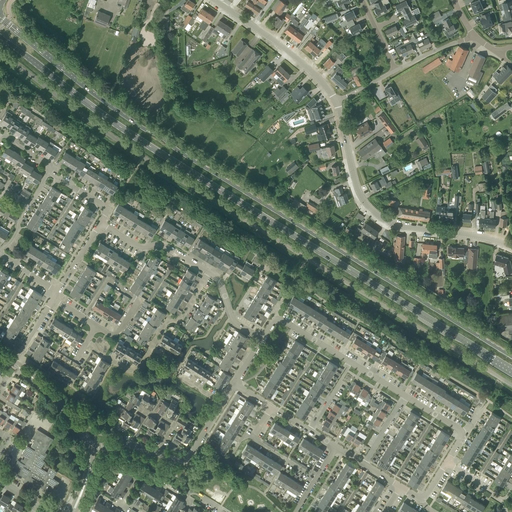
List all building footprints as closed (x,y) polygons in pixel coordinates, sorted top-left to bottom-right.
[(190,9),(195,3),(189,0),(187,0),(184,5),(182,8),(185,10),(187,7),(190,9)] [(247,0),(244,6),(250,10),(255,0),(247,0)] [(259,1),(256,0),(255,0),(250,10),(257,14),(261,8),(256,5),(259,1)] [(287,5),(280,0),(277,0),(271,9),(280,15),(287,5)] [(327,0),(326,1),(328,4),(336,0),(339,7),(341,6),(343,9),(348,6),(347,3),(351,1),(350,0),(327,0)] [(376,3),(378,7),(374,9),(375,10),(374,11),(376,14),(377,15),(387,10),(385,4),(386,4),(384,0),(381,0),(374,3),(374,4),(376,3)] [(401,12),(402,15),(411,10),(409,6),(405,0),(395,5),(398,11),(402,10),(402,11),(401,12)] [(472,7),(473,9),(475,13),(484,9),(481,4),(483,3),(481,0),(476,0),(471,3),(472,7)] [(503,3),(504,9),(511,7),(511,0),(506,1),(506,0),(499,0),(500,3),(503,3)] [(297,7),(292,14),(294,15),(299,9),(302,3),(301,2),(297,7)] [(85,11),(84,15),(87,17),(89,12),(89,11),(91,12),(93,8),(87,6),(85,10),(85,11)] [(418,7),(411,10),(402,15),(403,15),(405,19),(402,20),(405,27),(417,21),(414,15),(420,12),(418,7)] [(511,7),(504,9),(506,13),(503,14),(504,16),(503,17),(504,21),(511,19),(510,15),(511,14),(511,7)] [(203,19),(208,12),(202,8),(197,16),(195,19),(197,21),(200,17),(203,19)] [(297,17),(300,19),(306,11),(303,9),(297,17)] [(353,10),(344,15),(346,20),(340,23),(342,27),(347,24),(353,21),(352,19),(356,17),(353,10)] [(106,27),(110,16),(98,11),(93,22),(106,27)] [(430,16),(432,21),(441,16),(438,11),(430,16)] [(208,12),(203,19),(202,22),(205,24),(204,25),(206,27),(209,23),(214,16),(208,12)] [(488,27),(488,26),(493,24),(488,12),(482,15),(483,18),(481,19),(483,25),(482,25),(484,29),(488,27)] [(287,13),(283,18),(282,17),(280,18),(277,16),(272,23),(273,23),(273,24),(275,26),(275,25),(278,27),(284,20),(286,22),(289,18),(291,16),(287,13)] [(339,17),(337,13),(321,19),(327,23),(339,17)] [(295,17),(294,15),(292,14),(291,16),(289,18),(292,21),(284,31),(289,35),(297,24),(298,22),(294,18),(295,17)] [(188,15),(183,23),(181,23),(180,25),(180,27),(182,28),(184,28),(184,29),(186,25),(188,23),(191,18),(191,17),(188,15)] [(162,16),(162,19),(160,19),(160,23),(159,23),(159,24),(162,25),(161,32),(160,32),(160,36),(168,37),(169,17),(162,16)] [(289,35),(294,38),(303,26),(308,19),(305,17),(299,25),(297,24),(289,35)] [(186,25),(184,29),(188,31),(192,25),(191,24),(194,20),(191,18),(188,23),(186,25)] [(448,33),(446,35),(447,38),(454,35),(453,32),(456,30),(453,25),(451,25),(448,18),(443,21),(448,33)] [(303,26),(294,38),(298,42),(307,30),(305,29),(311,22),(308,19),(303,26)] [(218,35),(221,31),(225,24),(220,20),(215,27),(212,31),(213,32),(213,34),(215,33),(218,35)] [(355,25),(353,21),(347,24),(352,34),(356,33),(359,32),(359,31),(362,30),(359,23),(355,25)] [(511,34),(511,24),(511,21),(502,24),(500,25),(501,32),(509,31),(509,35),(511,34)] [(225,24),(221,31),(224,33),(222,37),(224,38),(226,35),(231,28),(225,24)] [(398,31),(395,25),(385,30),(386,30),(388,35),(388,36),(398,31)] [(138,37),(140,28),(134,26),(131,35),(138,37)] [(317,31),(319,28),(316,26),(313,29),(310,33),(313,35),(317,31)] [(208,31),(205,36),(202,40),(205,42),(212,33),(208,31)] [(420,36),(422,40),(425,47),(431,45),(428,38),(431,37),(429,32),(420,36)] [(418,46),(420,50),(425,47),(422,40),(419,42),(417,38),(415,39),(414,36),(411,38),(414,44),(415,47),(418,46)] [(309,51),(315,45),(312,43),(315,39),(312,38),(310,41),(304,47),(309,51)] [(415,47),(414,44),(411,38),(408,39),(408,41),(403,43),(405,46),(408,53),(414,50),(413,48),(415,47)] [(236,46),(242,51),(247,45),(241,40),(236,46)] [(401,53),(402,56),(408,53),(405,46),(403,43),(398,46),(395,47),(399,55),(401,53)] [(309,51),(315,56),(320,50),(323,47),(321,45),(318,48),(315,45),(309,51)] [(222,46),(216,55),(215,54),(212,58),(215,59),(220,57),(226,48),(222,46)] [(448,59),(445,65),(459,71),(468,50),(459,46),(452,60),(448,59)] [(238,67),(246,74),(260,55),(253,49),(243,62),(239,67),(238,67)] [(323,63),(328,68),(334,62),(334,61),(336,59),(335,58),(336,57),(341,62),(346,57),(342,53),(339,55),(335,51),(323,63)] [(479,70),(485,57),(477,54),(466,80),(477,85),(483,72),(479,70)] [(425,74),(442,63),(439,58),(422,69),(425,74)] [(351,78),(353,77),(354,80),(355,80),(356,83),(355,83),(357,86),(364,83),(357,71),(362,68),(359,63),(346,70),(347,71),(342,76),(344,78),(343,79),(340,76),(344,71),(342,69),(343,68),(341,66),(340,67),(339,66),(330,75),(332,77),(331,78),(336,83),(335,84),(337,85),(337,84),(343,89),(352,78),(351,78)] [(501,84),(511,72),(511,69),(510,68),(507,65),(507,66),(505,64),(502,67),(504,69),(499,74),(496,72),(493,76),(498,81),(501,84)] [(263,81),(273,70),(268,65),(258,76),(263,81)] [(276,73),(279,76),(285,70),(280,65),(274,71),(274,72),(271,75),(273,76),(276,73)] [(284,81),(290,75),(285,70),(279,76),(276,80),(282,86),(285,82),(284,81)] [(499,88),(494,84),(493,83),(492,84),(482,96),(489,103),(497,94),(495,92),(499,88)] [(394,91),(390,85),(388,87),(385,89),(389,96),(388,97),(390,100),(393,99),(396,102),(401,99),(396,90),(394,91)] [(283,86),(280,90),(278,87),(273,92),(276,94),(274,96),(277,100),(279,97),(280,98),(287,90),(283,86)] [(297,98),(300,101),(309,91),(308,91),(308,92),(302,86),(303,86),(299,90),(296,88),(298,86),(297,86),(290,94),(291,94),(291,93),(293,95),(292,97),(293,96),(296,98),(297,99),(296,99),(297,99),(297,98)] [(379,86),(372,90),(377,99),(383,96),(379,86)] [(476,95),(470,88),(466,92),(472,98),(476,95)] [(243,99),(238,96),(235,103),(240,106),(243,99)] [(309,117),(314,115),(315,120),(324,117),(320,105),(315,106),(314,103),(316,102),(313,98),(307,104),(310,107),(312,106),(312,107),(312,108),(307,110),(309,117)] [(511,107),(507,102),(491,113),(495,118),(511,107)] [(2,125),(4,127),(10,117),(11,117),(12,114),(6,110),(1,117),(3,118),(1,122),(4,124),(3,125),(2,125)] [(285,115),(282,117),(286,122),(296,113),(294,111),(285,115)] [(383,113),(378,117),(385,126),(390,122),(383,113)] [(10,128),(16,119),(16,118),(13,117),(12,118),(11,117),(10,117),(4,127),(7,128),(8,126),(10,128)] [(11,133),(13,134),(19,125),(21,122),(16,119),(10,128),(9,130),(12,132),(11,133)] [(355,129),(360,138),(372,131),(367,122),(355,129)] [(319,130),(322,139),(325,138),(326,139),(328,138),(328,137),(331,136),(330,132),(330,131),(329,131),(329,129),(329,128),(329,129),(327,124),(316,128),(315,124),(304,128),(306,134),(319,130)] [(19,125),(13,134),(16,136),(15,135),(16,134),(19,136),(24,128),(19,125)] [(24,128),(19,136),(22,138),(21,139),(20,139),(23,140),(28,133),(29,131),(24,128)] [(24,144),(27,145),(33,136),(28,133),(23,140),(26,142),(25,144),(24,143),(24,144)] [(415,139),(421,148),(427,144),(421,135),(415,139)] [(33,136),(27,145),(29,147),(29,146),(30,145),(33,147),(34,145),(33,145),(37,138),(33,136)] [(33,145),(34,145),(36,147),(36,148),(35,148),(37,149),(43,140),(38,137),(37,138),(33,145)] [(390,138),(383,143),(387,148),(393,143),(390,138)] [(375,139),(367,145),(369,149),(373,146),(376,150),(376,151),(379,155),(383,152),(383,151),(383,150),(379,144),(380,143),(378,141),(377,142),(375,139)] [(43,140),(37,149),(40,151),(40,150),(41,149),(43,151),(47,144),(47,145),(48,143),(43,140)] [(309,152),(320,149),(318,143),(308,145),(309,152)] [(47,144),(43,151),(42,152),(45,154),(44,156),(44,155),(44,156),(46,157),(52,147),(47,145),(47,144)] [(56,153),(58,155),(60,152),(59,152),(61,149),(54,144),(52,147),(46,157),(49,159),(49,158),(48,158),(49,157),(52,159),(56,153)] [(321,148),(323,156),(335,153),(333,145),(321,148)] [(376,151),(376,150),(373,146),(369,149),(367,145),(358,151),(365,159),(376,151)] [(1,158),(4,160),(12,147),(10,146),(9,146),(10,146),(9,148),(6,146),(0,155),(0,156),(1,157),(1,158)] [(11,160),(16,152),(13,150),(14,149),(12,147),(4,160),(9,163),(11,160)] [(19,154),(16,152),(11,160),(16,163),(22,153),(19,152),(19,154)] [(70,155),(65,152),(60,160),(65,163),(70,155)] [(23,161),(24,161),(26,158),(23,156),(23,155),(24,155),(22,153),(16,163),(20,166),(21,166),(23,161)] [(69,166),(75,158),(70,155),(65,163),(69,166)] [(75,158),(69,166),(74,169),(80,161),(75,158)] [(428,163),(426,158),(419,161),(421,166),(428,163)] [(23,173),(29,163),(27,161),(27,162),(26,163),(24,161),(23,161),(21,166),(20,166),(18,169),(23,173)] [(84,164),(80,161),(74,169),(79,172),(84,164)] [(285,169),(289,174),(298,166),(294,162),(285,169)] [(336,162),(331,163),(333,172),(329,173),(329,175),(333,175),(333,174),(339,173),(337,165),(336,165),(336,162)] [(23,173),(28,175),(28,176),(32,169),(33,167),(30,166),(31,164),(32,164),(29,163),(23,173)] [(78,173),(83,176),(89,166),(84,164),(79,172),(78,173)] [(88,168),(89,166),(83,176),(88,179),(93,171),(88,168)] [(390,171),(387,166),(380,169),(382,174),(390,171)] [(483,174),(482,166),(474,167),(476,175),(483,174)] [(28,176),(28,175),(27,177),(32,180),(38,170),(35,169),(36,169),(35,171),(32,169),(28,176)] [(32,180),(37,183),(42,175),(39,173),(40,172),(38,170),(32,180)] [(93,171),(88,179),(92,182),(98,174),(93,171)] [(97,185),(103,177),(98,174),(92,182),(97,185)] [(107,180),(103,177),(97,185),(102,188),(107,180)] [(392,185),(391,182),(390,181),(385,184),(382,178),(376,181),(370,184),(374,190),(379,187),(385,184),(386,188),(392,185)] [(102,188),(107,191),(112,183),(107,180),(102,188)] [(479,191),(487,190),(486,182),(478,183),(479,191)] [(117,186),(112,183),(107,191),(112,194),(117,186)] [(429,199),(431,186),(424,185),(423,198),(429,199)] [(52,187),(49,191),(58,197),(61,192),(56,189),(52,187)] [(343,194),(340,187),(335,190),(336,193),(338,192),(339,196),(340,199),(338,200),(335,201),(338,207),(342,205),(342,203),(348,201),(345,193),(343,194)] [(49,191),(46,196),(55,201),(58,197),(49,191)] [(52,205),(55,201),(46,196),(44,200),(52,205)] [(441,196),(438,196),(436,213),(440,213),(439,219),(446,219),(447,210),(445,210),(445,207),(441,206),(441,198),(441,196)] [(309,202),(307,205),(295,198),(292,203),(304,210),(306,207),(314,212),(317,207),(309,202)] [(40,203),(40,204),(50,210),(52,205),(44,200),(41,204),(40,203)] [(479,226),(485,226),(486,214),(485,214),(485,210),(480,209),(480,203),(476,203),(476,212),(481,212),(479,226)] [(37,208),(47,214),(50,210),(40,204),(37,208)] [(123,207),(118,204),(113,212),(118,215),(123,207)] [(464,213),(463,221),(471,221),(472,214),(471,214),(472,210),(473,204),(469,204),(468,213),(464,213)] [(84,207),(82,211),(90,217),(93,212),(84,207)] [(118,215),(123,218),(128,210),(123,207),(118,215)] [(429,221),(430,212),(398,207),(397,216),(429,221)] [(37,208),(34,212),(43,218),(46,214),(47,214),(37,208)] [(133,213),(128,210),(123,218),(128,221),(133,213)] [(508,210),(501,211),(499,225),(508,226),(508,223),(507,223),(508,211),(508,210)] [(82,211),(79,216),(88,221),(90,217),(82,211)] [(32,217),(41,222),(43,218),(34,212),(32,217)] [(486,214),(485,226),(495,227),(496,219),(493,219),(494,212),(490,212),(489,219),(487,218),(487,214),(486,214)] [(137,216),(133,213),(128,221),(127,223),(131,225),(137,216)] [(85,225),(88,221),(79,216),(76,214),(73,218),(75,219),(85,225)] [(13,215),(9,220),(15,223),(18,219),(17,217),(13,215)] [(131,225),(136,228),(141,220),(137,217),(137,216),(131,225)] [(32,217),(29,221),(38,226),(41,222),(32,217)] [(82,230),(85,225),(75,219),(72,224),(81,229),(82,230)] [(141,220),(136,228),(141,231),(146,223),(141,220)] [(159,228),(164,231),(169,223),(165,220),(159,228)] [(29,221),(26,225),(35,231),(38,226),(29,221)] [(141,231),(146,234),(151,226),(146,223),(141,231)] [(169,234),(174,226),(169,223),(164,231),(169,234)] [(364,237),(371,227),(365,223),(361,229),(358,227),(354,232),(360,236),(363,231),(367,234),(364,237)] [(78,234),(81,229),(72,224),(70,228),(78,234)] [(151,238),(156,229),(151,226),(146,234),(151,238)] [(169,234),(174,237),(179,229),(174,226),(169,234)] [(371,227),(364,237),(368,240),(367,241),(370,243),(369,244),(367,242),(365,244),(368,246),(367,247),(373,251),(379,242),(373,238),(378,232),(371,227)] [(78,234),(70,228),(67,232),(76,238),(78,234)] [(179,229),(174,237),(179,241),(184,232),(179,229)] [(179,241),(184,243),(190,232),(191,232),(186,229),(186,230),(184,232),(179,241)] [(73,242),(76,238),(67,232),(64,237),(73,242)] [(190,232),(184,243),(189,247),(196,236),(190,232)] [(392,251),(395,252),(394,262),(399,263),(400,260),(403,260),(404,236),(396,236),(396,242),(393,242),(393,247),(392,247),(392,251)] [(62,241),(71,246),(73,242),(64,237),(62,241)] [(205,240),(204,242),(200,239),(195,247),(200,250),(205,240)] [(205,240),(200,250),(204,253),(209,245),(205,242),(206,241),(205,240)] [(68,251),(71,246),(62,241),(59,246),(68,251)] [(23,252),(27,255),(33,246),(28,243),(22,251),(23,252)] [(104,245),(100,243),(94,251),(99,254),(104,245)] [(425,252),(429,252),(429,244),(423,243),(421,255),(424,256),(425,252)] [(429,244),(429,252),(428,257),(437,258),(437,253),(435,253),(436,245),(429,244)] [(109,248),(104,245),(99,254),(104,257),(109,248)] [(209,245),(204,253),(209,256),(215,246),(214,246),(213,247),(209,245)] [(38,249),(33,246),(27,255),(32,258),(38,249)] [(215,246),(209,256),(213,259),(218,251),(214,248),(215,247),(215,246)] [(463,257),(463,248),(452,247),(451,246),(449,246),(448,247),(447,256),(451,256),(451,257),(459,258),(459,256),(463,257)] [(107,260),(107,261),(113,251),(109,248),(104,257),(108,259),(107,260)] [(478,249),(468,248),(467,267),(476,268),(478,249)] [(38,249),(32,258),(37,260),(42,252),(38,249)] [(223,252),(223,253),(219,260),(219,261),(223,263),(228,255),(224,253),(225,251),(224,250),(223,252)] [(113,251),(107,261),(111,263),(117,253),(113,251)] [(218,251),(213,259),(218,262),(219,261),(219,260),(223,253),(218,251)] [(36,262),(41,265),(47,255),(42,252),(37,260),(36,262)] [(111,263),(116,266),(121,257),(117,255),(118,254),(117,253),(111,263)] [(149,259),(158,264),(161,260),(152,254),(149,259)] [(504,267),(505,273),(511,271),(511,269),(510,261),(507,260),(508,258),(504,256),(501,255),(501,256),(497,254),(497,255),(496,255),(495,255),(494,257),(495,258),(495,259),(494,264),(504,267)] [(47,255),(41,265),(46,268),(51,259),(46,256),(47,255)] [(223,263),(228,266),(234,256),(233,256),(232,258),(228,255),(223,263)] [(233,269),(234,266),(239,269),(242,265),(237,262),(237,261),(233,258),(234,257),(234,256),(228,266),(233,269)] [(121,257),(116,266),(120,269),(126,260),(121,257)] [(412,258),(412,263),(416,264),(416,266),(419,267),(419,264),(420,258),(412,258)] [(51,259),(46,268),(50,271),(56,262),(51,259)] [(149,259),(147,263),(155,269),(158,264),(149,259)] [(130,263),(126,260),(120,269),(125,272),(130,263)] [(61,265),(56,262),(50,271),(55,274),(61,265)] [(153,273),(155,269),(147,263),(146,263),(143,267),(153,273)] [(241,275),(244,276),(249,267),(245,264),(243,266),(242,265),(239,269),(241,270),(240,272),(242,274),(241,275)] [(84,270),(93,276),(96,271),(87,266),(84,270)] [(143,267),(140,271),(149,277),(151,273),(152,273),(153,273),(143,267)] [(249,278),(254,270),(249,267),(244,276),(246,278),(247,276),(249,278)] [(0,269),(0,270),(0,275),(7,279),(9,275),(0,269)] [(81,274),(90,280),(93,276),(84,270),(81,274)] [(185,274),(184,273),(184,274),(193,279),(196,275),(188,270),(185,274)] [(146,281),(149,277),(140,271),(137,276),(146,281)] [(79,279),(88,284),(90,280),(81,274),(79,279)] [(193,279),(184,274),(184,275),(182,279),(190,284),(193,279)] [(267,275),(264,280),(273,285),(276,281),(267,275)] [(144,286),(146,281),(137,276),(135,280),(144,286)] [(76,283),(85,289),(88,284),(79,279),(76,283)] [(187,288),(190,284),(182,279),(179,284),(180,284),(188,289),(187,288)] [(135,280),(132,285),(141,290),(144,286),(135,280)] [(264,280),(262,284),(271,290),(273,285),(264,280)] [(73,287),(82,293),(85,289),(76,283),(73,287)] [(180,284),(177,289),(185,294),(188,289),(180,284)] [(271,290),(262,284),(259,289),(268,294),(271,290)] [(138,295),(141,290),(132,285),(129,289),(138,295)] [(82,293),(73,287),(69,294),(74,297),(75,295),(80,297),(82,293)] [(177,289),(175,293),(174,293),(182,298),(185,294),(177,289)] [(259,289),(256,293),(265,298),(268,294),(259,289)] [(33,290),(30,294),(39,300),(42,295),(33,290)] [(171,298),(180,303),(182,298),(174,293),(175,293),(174,292),(173,293),(172,293),(168,290),(165,294),(169,296),(172,298),(171,298)] [(500,300),(504,300),(505,302),(510,301),(510,308),(511,307),(511,297),(510,297),(509,294),(507,295),(506,291),(494,293),(494,296),(500,295),(500,300)] [(263,303),(265,304),(267,300),(265,298),(256,293),(254,297),(263,303)] [(30,294),(28,298),(36,304),(39,300),(30,294)] [(204,299),(212,305),(215,300),(206,294),(205,296),(206,297),(204,299)] [(169,302),(177,308),(180,303),(171,298),(172,298),(169,296),(166,300),(168,301),(169,302)] [(298,299),(293,296),(288,304),(293,308),(298,299)] [(251,302),(260,307),(263,303),(254,297),(251,302)] [(34,308),(36,304),(28,298),(25,303),(34,308)] [(98,298),(92,308),(94,309),(94,308),(97,310),(102,302),(98,298)] [(212,305),(204,299),(203,302),(202,301),(200,303),(210,309),(212,305)] [(298,299),(293,308),(298,311),(303,302),(298,299)] [(177,308),(169,302),(168,301),(168,303),(166,307),(174,312),(177,308)] [(103,302),(102,302),(97,310),(97,311),(99,312),(99,311),(102,313),(106,306),(102,303),(103,302)] [(257,311),(260,307),(251,302),(248,306),(257,311)] [(303,302),(298,311),(302,314),(308,305),(303,302)] [(31,313),(34,308),(25,303),(22,307),(31,313)] [(206,313),(207,314),(210,309),(200,303),(199,305),(200,306),(199,308),(206,313)] [(17,310),(20,311),(28,317),(31,313),(22,307),(20,305),(17,310)] [(110,319),(111,320),(116,312),(119,308),(114,305),(111,309),(106,317),(107,317),(107,316),(110,318),(110,319)] [(307,317),(312,308),(308,305),(302,314),(307,317)] [(106,306),(102,313),(102,314),(106,317),(111,309),(106,306)] [(248,306),(246,310),(255,316),(257,311),(248,306)] [(154,313),(162,318),(163,316),(165,316),(166,314),(157,308),(154,313)] [(194,312),(203,318),(206,313),(199,308),(198,308),(196,310),(195,309),(194,312)] [(312,320),(317,311),(312,308),(307,317),(312,320)] [(255,316),(246,310),(243,315),(254,322),(257,317),(255,316)] [(16,315),(26,321),(28,317),(20,311),(17,315),(16,315)] [(317,311),(312,320),(317,322),(316,324),(322,314),(317,311)] [(116,312),(111,320),(112,320),(112,319),(115,321),(114,322),(116,323),(121,315),(116,312)] [(199,322),(200,322),(203,318),(194,312),(192,314),(194,315),(192,317),(199,322)] [(151,318),(160,323),(162,321),(161,320),(162,318),(154,313),(151,318)] [(511,313),(497,316),(498,331),(508,330),(509,334),(511,333),(511,313)] [(322,314),(316,324),(320,327),(326,317),(322,314)] [(16,315),(13,319),(23,326),(26,321),(16,315)] [(487,315),(486,322),(497,323),(497,321),(497,316),(487,315)] [(196,326),(199,322),(192,317),(191,316),(190,319),(188,318),(187,320),(196,326)] [(326,317),(320,327),(325,330),(331,321),(326,318),(327,317),(326,317)] [(54,318),(52,322),(50,321),(48,325),(54,329),(60,319),(57,318),(57,319),(54,318)] [(148,322),(156,327),(158,325),(159,326),(160,323),(151,318),(148,322)] [(10,324),(19,329),(22,325),(23,326),(13,319),(10,324)] [(54,329),(58,332),(63,323),(61,322),(62,321),(60,319),(54,329)] [(196,326),(187,320),(186,323),(187,323),(185,326),(186,326),(193,330),(193,331),(196,326)] [(144,326),(154,332),(155,330),(154,329),(155,327),(156,327),(148,322),(147,321),(144,326)] [(325,330),(330,333),(335,324),(331,321),(325,330)] [(63,334),(69,325),(66,324),(66,325),(63,323),(58,332),(63,334)] [(10,324),(8,328),(17,334),(19,329),(10,324)] [(335,336),(340,327),(335,324),(330,333),(335,336)] [(72,330),(73,329),(70,328),(71,326),(69,325),(63,334),(67,337),(72,330)] [(154,332),(144,326),(141,331),(150,336),(151,333),(152,334),(154,332)] [(130,336),(132,333),(129,332),(130,330),(126,327),(123,332),(130,336)] [(340,339),(345,330),(340,327),(335,336),(340,339)] [(8,328),(5,332),(14,338),(17,334),(8,328)] [(67,337),(67,338),(72,341),(77,332),(75,331),(74,332),(72,330),(67,337)] [(345,330),(340,339),(345,342),(350,333),(345,330)] [(11,342),(14,338),(5,332),(3,331),(0,335),(2,337),(3,337),(11,342)] [(150,336),(141,331),(139,335),(148,341),(149,339),(148,338),(150,336)] [(74,348),(81,336),(79,334),(79,333),(77,332),(72,341),(69,345),(74,348)] [(235,336),(243,341),(246,337),(238,332),(235,336)] [(356,348),(362,337),(353,332),(349,339),(353,341),(351,345),(353,346),(356,347),(356,348)] [(163,345),(168,337),(164,334),(158,343),(161,345),(161,344),(163,345)] [(139,335),(136,340),(144,345),(145,343),(147,343),(148,341),(139,335)] [(240,346),(243,341),(235,336),(232,335),(229,339),(240,346)] [(0,341),(8,347),(11,342),(3,337),(2,337),(0,340),(0,341)] [(173,340),(168,337),(163,345),(165,346),(164,347),(167,349),(173,340)] [(367,340),(362,337),(356,348),(358,349),(361,350),(360,351),(361,351),(367,340)] [(40,342),(50,348),(48,347),(51,342),(43,338),(40,342)] [(229,346),(237,351),(240,346),(229,339),(226,344),(229,346)] [(171,350),(172,351),(177,343),(173,340),(167,349),(170,351),(171,350)] [(295,340),(292,345),(301,350),(303,346),(295,340)] [(372,343),(367,340),(361,351),(366,354),(370,346),(372,343)] [(37,347),(45,352),(47,348),(49,349),(50,348),(40,342),(37,347)] [(116,351),(118,353),(123,344),(118,342),(112,351),(115,352),(116,351)] [(177,343),(172,351),(174,352),(174,353),(177,355),(182,346),(177,343)] [(377,346),(372,343),(370,346),(366,354),(369,355),(369,356),(370,357),(377,346)] [(123,344),(118,353),(120,354),(119,355),(122,357),(123,355),(127,347),(123,344)] [(292,345),(289,349),(298,355),(301,350),(292,345)] [(128,346),(127,347),(123,355),(124,356),(124,357),(126,359),(132,349),(128,346)] [(237,351),(229,346),(227,350),(225,348),(225,350),(226,351),(227,350),(228,351),(235,355),(237,351)] [(382,350),(377,346),(370,357),(371,357),(374,358),(373,359),(375,360),(378,356),(380,358),(383,352),(384,351),(382,349),(382,350)] [(37,347),(34,351),(44,357),(43,356),(45,352),(37,347)] [(130,359),(132,361),(137,352),(132,349),(126,359),(129,360),(130,359)] [(298,355),(289,349),(286,354),(295,359),(298,355)] [(44,357),(34,351),(31,356),(39,361),(42,357),(43,358),(44,357)] [(235,355),(228,351),(225,356),(233,361),(236,356),(235,355)] [(137,352),(132,361),(134,362),(133,363),(136,364),(142,355),(137,352)] [(385,366),(390,358),(392,356),(386,353),(386,354),(383,352),(380,358),(383,359),(380,363),(382,364),(383,364),(385,366)] [(286,354),(284,358),(293,363),(295,359),(286,354)] [(233,361),(225,356),(222,360),(221,358),(220,359),(230,365),(233,361)] [(105,359),(102,357),(98,363),(106,368),(107,366),(108,367),(110,365),(104,361),(105,359)] [(185,368),(187,369),(192,361),(187,358),(182,367),(185,369),(185,368)] [(293,363),(284,358),(281,362),(280,361),(280,362),(290,368),(293,363)] [(390,369),(395,361),(390,358),(385,366),(387,367),(390,369)] [(230,365),(220,359),(220,360),(222,361),(219,365),(227,370),(230,365)] [(58,363),(53,360),(48,369),(51,370),(50,371),(52,373),(58,363)] [(188,371),(191,373),(197,364),(192,361),(187,369),(189,370),(188,371)] [(326,366),(335,371),(337,367),(329,361),(326,366)] [(400,364),(395,361),(390,369),(395,372),(400,364)] [(402,361),(400,364),(395,372),(398,374),(400,375),(405,367),(407,364),(402,361)] [(280,362),(277,366),(286,371),(286,372),(287,372),(290,368),(280,362)] [(58,363),(52,373),(55,374),(55,373),(58,374),(63,366),(58,363)] [(98,363),(95,368),(104,374),(105,372),(104,371),(106,368),(98,363)] [(197,364),(191,373),(194,375),(195,374),(196,375),(201,367),(197,364)] [(407,364),(405,367),(400,375),(403,377),(405,378),(407,374),(410,376),(413,371),(408,368),(409,366),(407,364)] [(323,365),(321,369),(323,370),(332,376),(335,371),(326,366),(323,365)] [(63,366),(58,374),(60,376),(59,377),(61,378),(67,369),(63,366)] [(286,371),(277,366),(275,370),(283,376),(286,372),(286,371)] [(200,379),(206,370),(201,367),(196,375),(198,376),(197,377),(200,379)] [(103,376),(104,374),(95,368),(92,373),(93,374),(93,373),(100,378),(101,375),(103,376)] [(67,380),(72,372),(67,369),(61,378),(64,380),(65,379),(67,380)] [(205,382),(211,373),(206,370),(200,379),(201,378),(203,379),(202,380),(205,382)] [(281,380),(283,376),(275,370),(272,375),(281,380)] [(320,374),(329,380),(332,376),(323,370),(320,374)] [(223,371),(220,376),(229,381),(231,379),(229,378),(231,376),(223,371)] [(72,372),(67,380),(69,382),(68,383),(71,384),(77,375),(72,372)] [(411,381),(416,384),(421,375),(416,372),(411,381)] [(101,378),(100,378),(93,373),(93,374),(90,378),(99,384),(101,381),(99,381),(101,378)] [(327,384),(329,380),(320,374),(318,379),(327,384)] [(278,384),(281,380),(272,375),(269,379),(278,384)] [(426,378),(421,375),(416,384),(421,387),(426,378)] [(421,387),(426,390),(431,381),(433,378),(428,375),(426,378),(421,387)] [(87,382),(87,383),(95,388),(97,385),(98,386),(99,384),(90,378),(87,376),(84,381),(87,382)] [(229,381),(220,376),(217,380),(225,385),(227,383),(228,384),(229,381)] [(275,389),(278,384),(269,379),(267,383),(275,389)] [(324,389),(327,384),(318,379),(315,383),(314,382),(314,383),(324,389)] [(216,386),(223,391),(225,388),(224,387),(225,385),(217,380),(214,385),(213,384),(212,386),(214,387),(216,386)] [(436,384),(431,381),(426,390),(431,393),(436,384)] [(19,395),(22,391),(23,391),(25,388),(17,383),(15,386),(14,385),(11,390),(12,391),(19,395)] [(84,387),(82,385),(80,389),(90,395),(92,392),(94,393),(95,391),(94,390),(95,388),(87,383),(84,387)] [(275,389),(267,383),(264,388),(273,393),(275,389)] [(321,393),(324,389),(314,383),(311,387),(320,392),(321,393)] [(353,387),(350,386),(348,388),(347,390),(350,391),(355,394),(354,396),(357,397),(357,398),(362,389),(359,388),(360,386),(355,383),(353,387)] [(434,397),(435,397),(441,387),(436,384),(431,393),(435,396),(434,397)] [(311,387),(309,391),(318,397),(320,392),(311,387)] [(445,390),(441,387),(435,397),(439,400),(444,391),(445,390)] [(270,398),(273,393),(264,388),(261,392),(270,398)] [(357,398),(357,397),(356,399),(361,402),(362,400),(365,402),(370,394),(367,393),(368,391),(363,388),(362,389),(357,398)] [(147,399),(151,394),(146,390),(140,399),(143,400),(146,402),(147,399)] [(11,394),(10,393),(9,393),(6,398),(17,405),(20,400),(18,399),(20,396),(19,395),(12,391),(11,394)] [(318,397),(309,391),(306,395),(315,401),(318,397)] [(439,400),(444,403),(449,394),(444,391),(439,400)] [(449,394),(444,403),(449,406),(454,397),(449,394)] [(140,406),(143,400),(140,399),(135,395),(131,400),(130,400),(129,403),(134,406),(135,403),(140,406)] [(312,405),(315,401),(306,395),(303,400),(312,405)] [(454,397),(449,406),(454,409),(459,400),(454,397)] [(163,409),(160,414),(163,415),(167,408),(169,405),(170,404),(162,398),(160,400),(157,405),(160,407),(163,409)] [(146,402),(144,405),(152,410),(156,405),(151,402),(147,399),(146,402)] [(167,408),(170,409),(172,411),(178,403),(172,399),(171,402),(170,404),(169,405),(167,408)] [(245,400),(242,405),(251,410),(254,405),(245,400)] [(309,410),(312,405),(303,400),(301,404),(309,410)] [(332,408),(333,409),(340,413),(343,409),(347,411),(349,408),(344,405),(346,403),(341,400),(339,402),(338,401),(336,404),(335,403),(332,408)] [(387,410),(388,409),(390,405),(382,400),(379,405),(378,404),(376,407),(377,408),(384,412),(386,409),(387,410)] [(459,400),(454,409),(458,412),(464,403),(459,400)] [(469,407),(464,403),(458,412),(464,415),(469,407)] [(309,410),(301,404),(298,409),(307,414),(309,410)] [(251,410),(242,405),(239,410),(248,415),(251,410)] [(379,420),(380,420),(381,417),(382,418),(386,413),(384,412),(377,408),(375,413),(373,412),(371,415),(373,416),(379,420)] [(132,414),(130,412),(124,409),(118,417),(124,421),(126,418),(129,419),(132,414)] [(170,409),(167,415),(175,420),(178,415),(172,411),(170,409)] [(304,419),(307,414),(298,409),(295,413),(304,419)] [(327,416),(328,417),(335,421),(338,416),(339,417),(341,414),(340,413),(333,409),(331,412),(330,411),(327,416)] [(239,410),(236,414),(245,420),(248,415),(239,410)] [(416,422),(419,417),(410,412),(407,416),(416,422)] [(489,417),(498,422),(501,418),(492,412),(489,417)] [(10,416),(7,414),(6,415),(6,416),(2,422),(5,424),(4,425),(9,428),(10,427),(14,420),(9,417),(10,416)] [(245,420),(236,414),(233,419),(242,425),(245,420)] [(130,423),(130,424),(138,428),(144,418),(141,416),(139,421),(136,419),(133,418),(131,420),(131,421),(130,423)] [(143,423),(149,427),(150,425),(153,426),(156,421),(148,416),(143,423)] [(376,425),(377,425),(378,426),(381,421),(380,420),(379,420),(373,416),(370,420),(369,419),(367,423),(375,428),(376,425)] [(405,420),(414,426),(416,422),(407,416),(405,420)] [(336,422),(335,421),(328,417),(327,419),(325,419),(322,424),(323,425),(321,428),(328,432),(333,424),(334,425),(336,422)] [(495,426),(498,422),(489,417),(487,421),(495,426)] [(121,426),(126,429),(130,424),(130,423),(131,421),(131,420),(129,419),(126,418),(124,421),(121,426)] [(14,419),(14,420),(10,427),(12,429),(12,430),(17,433),(23,422),(19,419),(18,421),(14,419)] [(239,430),(242,425),(233,419),(230,424),(239,430)] [(184,420),(181,425),(184,427),(181,431),(184,433),(186,435),(191,426),(186,423),(187,422),(184,420)] [(402,425),(411,430),(414,426),(405,420),(402,425)] [(487,421),(484,425),(493,431),(495,426),(487,421)] [(274,434),(280,426),(275,422),(269,431),(274,434)] [(169,425),(166,424),(163,428),(160,427),(157,425),(156,428),(154,430),(155,430),(163,435),(169,425)] [(236,434),(239,430),(230,424),(227,429),(236,434)] [(150,425),(149,427),(145,433),(151,436),(155,430),(154,430),(156,428),(153,426),(150,425)] [(399,429),(408,434),(411,430),(402,425),(399,429)] [(484,425),(481,430),(490,435),(493,431),(484,425)] [(274,434),(279,437),(285,429),(280,426),(274,434)] [(345,438),(350,441),(350,440),(355,431),(348,427),(347,428),(344,427),(341,432),(343,434),(343,435),(345,436),(345,438)] [(53,439),(51,437),(38,429),(32,438),(36,440),(34,443),(33,442),(30,447),(27,445),(21,454),(25,457),(22,462),(18,460),(12,470),(25,478),(23,482),(36,490),(39,485),(43,488),(42,490),(48,494),(53,487),(55,489),(59,482),(52,478),(57,471),(50,467),(47,471),(41,468),(45,461),(43,460),(47,453),(45,452),(53,439)] [(233,439),(236,434),(227,429),(224,434),(233,439)] [(285,429),(279,437),(284,440),(289,432),(285,429)] [(397,433),(406,439),(408,434),(399,429),(397,433)] [(440,430),(438,435),(447,440),(449,436),(440,430)] [(479,434),(487,439),(490,435),(481,430),(479,434)] [(358,435),(358,433),(355,431),(350,440),(353,441),(352,442),(354,443),(357,446),(359,443),(362,444),(365,439),(358,435)] [(284,440),(289,443),(294,435),(289,432),(284,440)] [(182,436),(177,433),(172,441),(177,444),(181,438),(180,438),(182,436)] [(180,438),(181,438),(189,444),(192,438),(186,435),(184,433),(182,436),(180,438)] [(394,438),(403,443),(406,439),(397,433),(394,438)] [(478,433),(475,438),(485,444),(487,439),(479,434),(478,433)] [(230,444),(233,439),(224,434),(221,439),(230,444)] [(289,443),(294,446),(299,438),(294,435),(289,443)] [(444,444),(447,440),(438,435),(435,439),(444,444)] [(390,441),(400,447),(403,443),(394,438),(393,437),(390,441)] [(298,447),(303,450),(308,441),(303,438),(298,447)] [(472,442),(481,447),(483,443),(485,444),(475,438),(472,442)] [(218,444),(227,449),(230,444),(221,439),(218,444)] [(441,449),(444,444),(435,439),(432,443),(441,449)] [(303,450),(308,453),(313,444),(308,441),(303,450)] [(390,441),(388,446),(396,451),(399,447),(400,448),(400,447),(390,441)] [(472,442),(469,446),(478,452),(481,447),(472,442)] [(441,449),(432,443),(430,448),(438,453),(441,449)] [(224,454),(227,449),(218,444),(215,449),(224,454)] [(246,455),(252,447),(247,444),(242,452),(246,455)] [(313,444),(308,453),(313,456),(318,447),(313,444)] [(385,450),(394,456),(396,451),(388,446),(385,450)] [(467,451),(476,456),(478,452),(469,446),(467,451)] [(252,447),(246,455),(251,458),(257,450),(252,447)] [(323,450),(318,447),(313,456),(318,459),(323,450)] [(436,458),(438,453),(430,448),(427,452),(426,451),(426,452),(436,458)] [(257,450),(251,458),(256,461),(261,453),(257,450)] [(385,450),(382,455),(391,460),(394,456),(385,450)] [(467,451),(464,455),(473,461),(476,456),(467,451)] [(433,462),(436,458),(426,452),(423,456),(432,461),(433,462)] [(261,453),(256,461),(261,465),(266,456),(261,453)] [(379,459),(388,464),(391,460),(382,455),(379,459)] [(470,465),(473,461),(464,455),(461,460),(470,465)] [(266,456),(261,465),(266,468),(271,459),(266,456)] [(429,466),(432,461),(423,456),(420,460),(429,466)] [(271,459),(266,468),(271,471),(276,462),(271,459)] [(377,463),(386,469),(388,464),(379,459),(377,463)] [(427,470),(429,466),(420,460),(418,465),(427,470)] [(276,462),(271,471),(276,474),(281,465),(276,462)] [(346,462),(343,467),(351,473),(354,468),(346,462)] [(502,467),(511,472),(511,471),(511,466),(505,462),(502,467)] [(424,474),(427,470),(418,465),(415,469),(424,474)] [(340,472),(348,478),(351,473),(343,467),(340,472)] [(500,471),(509,477),(511,472),(502,467),(500,471)] [(135,477),(137,475),(126,468),(125,469),(123,468),(121,471),(123,473),(130,478),(132,475),(135,477)] [(415,469),(412,473),(421,479),(424,474),(415,469)] [(497,475),(506,481),(509,477),(500,471),(497,475)] [(279,483),(285,474),(280,472),(275,480),(279,483)] [(345,482),(348,478),(340,472),(337,477),(345,482)] [(130,478),(123,473),(120,478),(131,485),(132,483),(129,481),(130,478)] [(419,483),(421,479),(412,473),(410,478),(419,483)] [(285,474),(279,483),(277,487),(281,489),(283,486),(289,477),(285,474)] [(497,475),(494,480),(503,485),(506,481),(497,475)] [(289,477),(283,486),(288,489),(293,480),(289,477)] [(332,481),(342,487),(345,482),(337,477),(334,482),(332,481)] [(131,485),(120,478),(117,483),(124,488),(126,485),(129,487),(131,485)] [(407,482),(416,488),(419,483),(410,478),(407,482)] [(138,488),(143,491),(150,481),(148,479),(146,483),(143,481),(138,488)] [(288,489),(292,491),(298,482),(293,480),(288,489)] [(442,489),(447,492),(452,484),(447,480),(442,489)] [(143,491),(148,494),(152,487),(150,485),(152,482),(150,481),(143,491)] [(339,491),(342,487),(332,481),(329,485),(339,491)] [(372,486),(381,491),(384,486),(375,481),(373,484),(372,483),(370,485),(372,486)] [(298,482),(292,491),(297,494),(302,485),(298,482)] [(117,483),(114,488),(125,495),(126,493),(123,491),(124,488),(117,483)] [(447,492),(452,495),(457,487),(452,484),(447,492)] [(148,494),(153,497),(159,487),(157,485),(155,489),(152,487),(148,494)] [(329,485),(326,490),(335,495),(338,491),(339,492),(339,491),(329,485)] [(369,491),(378,496),(381,491),(372,486),(369,491)] [(159,487),(153,497),(158,500),(162,494),(162,493),(159,491),(161,488),(159,487)] [(452,495),(457,498),(462,489),(457,487),(452,495)] [(111,493),(118,498),(120,495),(123,497),(125,495),(114,488),(111,493)] [(467,492),(462,489),(457,498),(461,501),(460,502),(461,502),(467,492)] [(332,500),(335,495),(326,490),(323,495),(332,500)] [(378,496),(369,491),(366,495),(375,501),(378,496)] [(461,502),(465,505),(471,495),(467,492),(461,502)] [(6,505),(10,498),(3,494),(1,498),(0,497),(0,502),(6,505)] [(329,505),(332,500),(323,495),(320,500),(329,505)] [(364,500),(372,505),(375,501),(366,495),(364,500)] [(465,505),(470,508),(475,500),(470,497),(471,495),(465,505)] [(183,500),(176,496),(173,501),(184,507),(185,505),(182,503),(183,500)] [(97,511),(102,503),(99,502),(101,498),(99,497),(92,508),(97,511)] [(320,500),(317,505),(326,510),(329,505),(320,500)] [(361,505),(369,510),(372,505),(364,500),(361,505)] [(480,503),(475,500),(470,508),(475,511),(480,503)] [(184,507),(173,501),(170,506),(177,510),(179,508),(182,509),(184,507)] [(14,511),(16,511),(17,511),(19,511),(23,506),(16,502),(14,506),(10,504),(6,510),(9,511),(14,511)] [(102,503),(97,511),(98,511),(103,511),(109,503),(107,502),(105,505),(102,503)] [(399,511),(403,511),(408,505),(403,502),(398,511),(399,511)] [(109,503),(103,511),(109,511),(111,509),(109,508),(111,504),(109,503)] [(475,511),(476,511),(481,511),(485,506),(480,503),(475,511)]
